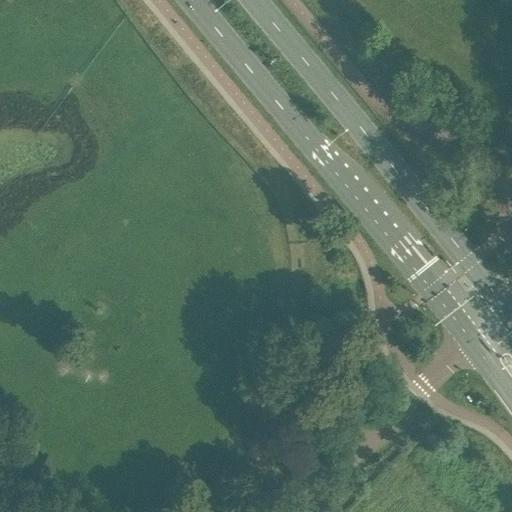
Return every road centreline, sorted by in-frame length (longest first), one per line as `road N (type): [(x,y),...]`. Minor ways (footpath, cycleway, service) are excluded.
road 1 (primary): [(190,0),(511,396)]
road 2 (primary): [(503,306),(253,0)]
